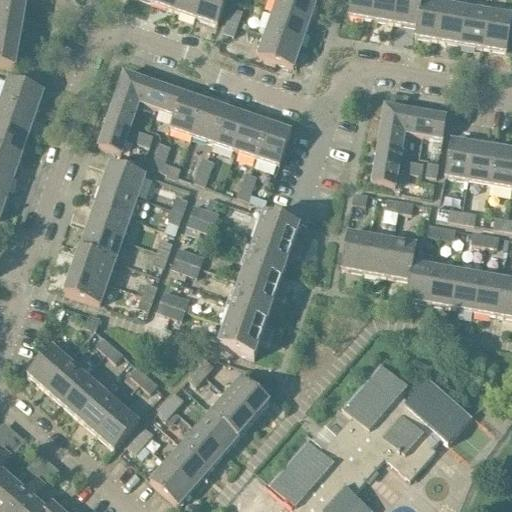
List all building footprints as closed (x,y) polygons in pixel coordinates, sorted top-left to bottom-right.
[(0,0),(0,23),(22,27),(26,5),(26,4),(7,1),(0,0)] [(173,14),(177,0),(153,0),(151,6),(173,14)] [(194,21),(201,0),(177,0),(173,14),(194,21)] [(216,29),(226,0),(201,0),(194,21),(216,29)] [(307,29),(315,6),(296,0),(277,0),(272,16),(307,29)] [(372,24),(375,0),(351,0),(348,20),(372,24)] [(394,28),(398,0),(375,0),(372,24),(394,28)] [(416,31),(421,4),(422,4),(422,0),(398,0),(394,28),(416,31)] [(444,8),(422,4),(421,4),(416,31),(414,41),(438,45),(444,8)] [(460,49),(466,12),(444,8),(438,45),(460,49)] [(482,53),(489,16),(466,12),(460,49),(482,53)] [(238,29),(242,17),(231,13),(227,25),(238,29)] [(300,50),(307,29),(272,16),(264,38),(300,50)] [(506,57),(511,20),(511,19),(489,16),(482,53),(506,57)] [(0,46),(18,50),(22,27),(0,23),(0,46)] [(234,41),(238,29),(227,25),(222,37),(234,41)] [(292,73),(300,50),(264,38),(257,60),(292,73)] [(0,70),(14,73),(18,50),(0,46),(0,70)] [(137,108),(145,86),(123,78),(110,114),(132,122),(138,108),(137,108)] [(0,105),(35,118),(42,96),(43,96),(8,84),(0,105)] [(173,120),(181,98),(145,86),(137,108),(138,108),(173,120)] [(192,141),(204,106),(181,98),(173,120),(168,133),(192,141)] [(0,129),(27,139),(35,118),(0,105),(0,129)] [(213,149),(225,113),(204,106),(192,141),(213,149)] [(403,139),(407,115),(384,111),(378,149),(401,153),(404,139),(403,139)] [(234,156),(247,121),(225,113),(213,149),(234,156)] [(141,137),(129,133),(132,122),(110,114),(97,152),(120,159),(125,144),(137,149),(141,137)] [(443,145),(445,130),(447,122),(407,115),(403,139),(404,139),(443,145)] [(256,163),(268,128),(247,121),(234,156),(256,163)] [(278,171),(291,136),(268,128),(256,163),(278,171)] [(0,154),(20,161),(27,139),(0,129),(0,154)] [(150,153),(154,142),(141,137),(137,149),(150,153)] [(467,185),(473,148),(451,144),(445,181),(467,185)] [(166,165),(170,152),(159,148),(154,161),(166,165)] [(490,189),(496,152),(473,148),(467,185),(490,189)] [(409,179),(411,167),(399,165),(401,153),(378,149),(371,188),(395,192),(397,177),(409,179)] [(511,193),(511,192),(511,155),(496,152),(490,189),(511,193)] [(0,178),(12,182),(20,161),(0,154),(0,178)] [(180,174),(164,169),(166,165),(154,161),(150,173),(177,183),(180,174)] [(209,180),(213,167),(202,163),(198,176),(209,180)] [(421,181),(423,169),(411,167),(409,179),(421,181)] [(137,203),(145,180),(109,168),(102,190),(137,203)] [(436,183),(438,172),(427,170),(425,182),(436,183)] [(205,192),(209,180),(198,176),(193,188),(205,192)] [(0,202),(5,204),(12,182),(0,178),(0,202)] [(251,194),(256,182),(244,178),(240,190),(251,194)] [(129,224),(137,203),(102,190),(94,212),(129,224)] [(247,207),(251,194),(240,190),(236,203),(247,207)] [(365,212),(367,201),(354,198),(352,209),(365,212)] [(182,218),(186,206),(175,202),(170,215),(182,218)] [(398,217),(400,206),(386,204),(384,215),(398,217)] [(411,220),(413,209),(400,206),(398,217),(411,220)] [(214,229),(218,219),(192,211),(189,221),(214,229)] [(122,246),(129,224),(94,212),(87,234),(122,246)] [(177,231),(182,218),(170,215),(166,227),(177,231)] [(460,228),(462,217),(449,215),(447,226),(460,228)] [(474,231),(476,220),(462,217),(460,228),(474,231)] [(211,240),(214,229),(189,221),(186,231),(211,240)] [(294,246),(298,233),(263,221),(255,244),(299,259),(302,249),(294,246)] [(505,236),(507,225),(493,223),(491,234),(505,236)] [(439,244),(441,233),(428,231),(426,242),(439,244)] [(453,247),(454,235),(441,233),(439,244),(453,247)] [(114,268),(122,246),(87,234),(79,256),(114,268)] [(364,278),(370,241),(347,237),(341,274),(364,278)] [(484,252),(486,241),(473,239),(471,250),(484,252)] [(386,282),(393,245),(370,241),(364,278),(386,282)] [(498,254),(500,243),(486,241),(484,252),(498,254)] [(297,264),(299,259),(255,244),(248,265),(283,277),(289,261),(297,264)] [(167,262),(171,249),(160,245),(155,258),(167,262)] [(412,269),(416,249),(393,245),(386,282),(408,286),(409,286),(412,269)] [(199,272),(203,262),(178,253),(174,264),(199,272)] [(107,289),(114,268),(79,256),(72,277),(107,289)] [(162,274),(167,262),(155,258),(151,270),(162,274)] [(196,282),(199,272),(174,264),(171,274),(196,282)] [(279,289),(283,277),(248,265),(240,286),(284,301),(287,292),(279,289)] [(434,273),(412,269),(409,286),(408,286),(405,305),(428,309),(434,273)] [(451,313),(457,277),(434,273),(428,309),(451,313)] [(99,311),(107,289),(72,277),(64,299),(99,311)] [(473,317),(479,280),(457,277),(451,313),(473,317)] [(495,321),(502,284),(479,280),(473,317),(495,321)] [(511,323),(511,285),(502,284),(495,321),(511,323)] [(282,308),(284,301),(240,286),(233,308),(268,320),(274,305),(282,308)] [(152,304),(156,292),(145,288),(141,300),(152,304)] [(184,316),(188,305),(163,297),(159,307),(184,316)] [(148,317),(152,304),(141,300),(136,313),(148,317)] [(181,326),(184,316),(159,307),(156,317),(181,326)] [(264,332),(268,320),(233,308),(226,329),(269,344),(272,335),(264,332)] [(65,325),(68,315),(57,312),(54,322),(65,325)] [(95,337),(99,324),(90,321),(85,333),(95,337)] [(267,351),(269,344),(226,329),(218,352),(253,364),(259,348),(267,351)] [(113,352),(103,343),(96,351),(106,360),(113,352)] [(45,395),(70,367),(52,351),(27,379),(45,395)] [(123,360),(113,352),(106,360),(115,369),(123,360)] [(204,381),(213,372),(205,365),(196,374),(204,381)] [(62,410),(87,382),(70,367),(45,395),(62,410)] [(409,488),(435,458),(431,455),(440,445),(447,451),(472,423),(428,385),(408,408),(402,402),(408,395),(380,371),(341,415),(352,424),(321,459),(307,447),(268,491),(291,511),(365,511),(353,501),(365,487),(366,486),(362,483),(371,473),(375,476),(376,475),(375,475),(384,465),(409,488)] [(147,382),(137,373),(130,381),(140,390),(147,382)] [(195,392),(204,381),(196,374),(187,384),(195,392)] [(79,425),(104,397),(87,382),(62,410),(79,425)] [(157,390),(147,382),(140,390),(150,399),(157,390)] [(269,407),(240,382),(225,400),(253,425),(269,407)] [(96,440),(121,412),(104,397),(79,425),(96,440)] [(174,415),(183,406),(174,398),(166,408),(174,415)] [(253,425),(225,400),(210,417),(238,442),(253,425)] [(165,426),(174,415),(166,408),(157,418),(165,426)] [(114,455),(138,427),(121,412),(96,440),(114,455)] [(238,442),(210,417),(195,434),(224,459),(238,442)] [(144,450),(152,441),(144,433),(135,443),(144,450)] [(224,459),(195,434),(180,451),(208,476),(224,459)] [(18,453),(24,446),(25,446),(16,438),(10,446),(18,453)] [(135,461),(144,450),(135,443),(126,453),(135,461)] [(18,453),(10,446),(3,453),(10,459),(12,460),(18,453)] [(208,476),(180,451),(165,468),(193,493),(208,476)] [(0,497),(11,485),(0,474),(0,471),(10,459),(3,453),(2,452),(0,454),(0,497)] [(193,493),(165,468),(149,486),(178,511),(193,493)] [(52,483),(58,476),(51,469),(44,476),(52,483)] [(45,491),(52,483),(44,476),(37,483),(44,490),(45,491)] [(41,511),(32,504),(44,490),(37,483),(36,482),(24,496),(11,485),(0,497),(0,511),(41,511)]
